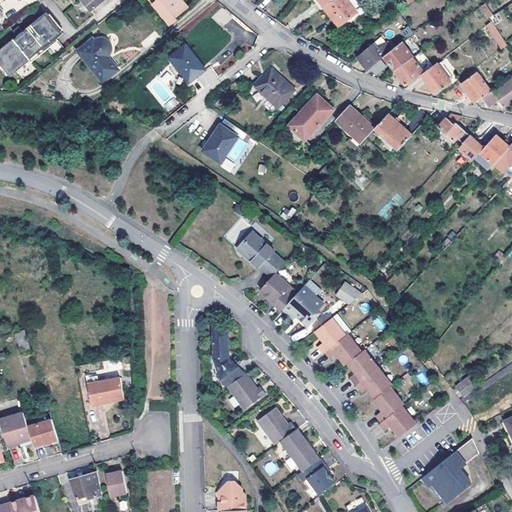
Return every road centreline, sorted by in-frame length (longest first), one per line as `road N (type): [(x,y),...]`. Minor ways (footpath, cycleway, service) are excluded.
road 1 (residential): [(511,122),(327,69),(275,33)]
road 2 (residential): [(0,173),(60,191),(102,215),(184,270),(197,291)]
road 3 (residential): [(193,511),(187,316),(197,291)]
road 4 (residential): [(251,319),(258,352),(349,460),(383,476)]
road 5 (residential): [(383,476),(316,382),(251,319)]
road 6 (residential): [(0,481),(150,436)]
road 7 (residential): [(275,33),(158,132)]
